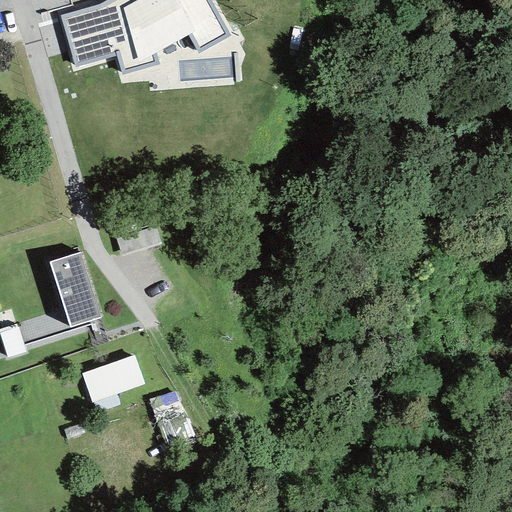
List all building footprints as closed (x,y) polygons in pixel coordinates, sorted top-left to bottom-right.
[(104,0),(97,4),(60,15),(74,67),(115,55),(122,75),(158,64),(155,52),(187,35),(198,53),(229,34),(210,0),(104,0)] [(156,225),(116,238),(121,254),(161,241),(156,225)] [(79,253),(49,263),(69,328),(100,318),(79,253)] [(17,324),(0,329),(0,338),(6,359),(26,353),(17,324)] [(132,355),(81,373),(92,403),(143,385),(132,355)]
